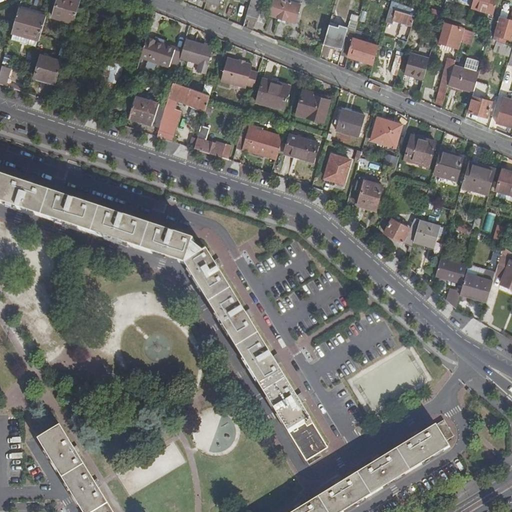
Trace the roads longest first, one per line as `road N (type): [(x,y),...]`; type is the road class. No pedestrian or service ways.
road 1 (secondary): [(511,379),(295,208),(0,109)]
road 2 (residential): [(511,148),(154,0)]
